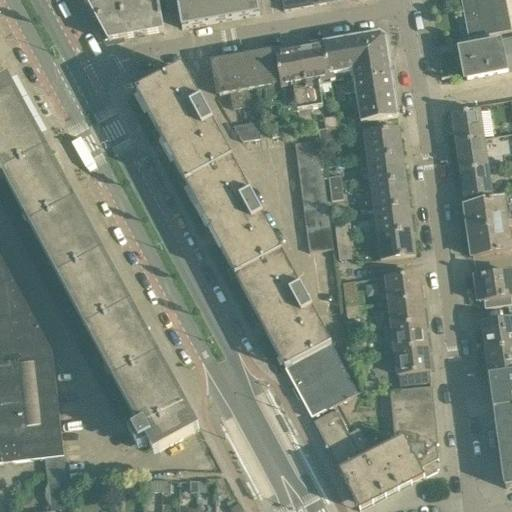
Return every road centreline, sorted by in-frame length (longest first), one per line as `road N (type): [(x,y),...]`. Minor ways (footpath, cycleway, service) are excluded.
road 1 (residential): [(470,511),(404,4)]
road 2 (tertiary): [(313,511),(84,80)]
road 3 (tertiary): [(60,93),(289,511)]
road 4 (residential): [(84,80),(150,50),(404,4)]
road 5 (residential): [(103,461),(85,386),(0,230)]
